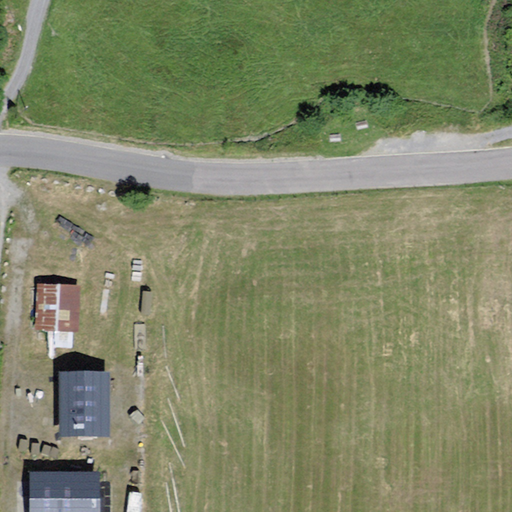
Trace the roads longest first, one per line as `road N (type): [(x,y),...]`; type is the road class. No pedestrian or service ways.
road 1 (tertiary): [(511,165),(220,179),(0,150)]
road 2 (track): [(373,173),(412,142),(511,131)]
